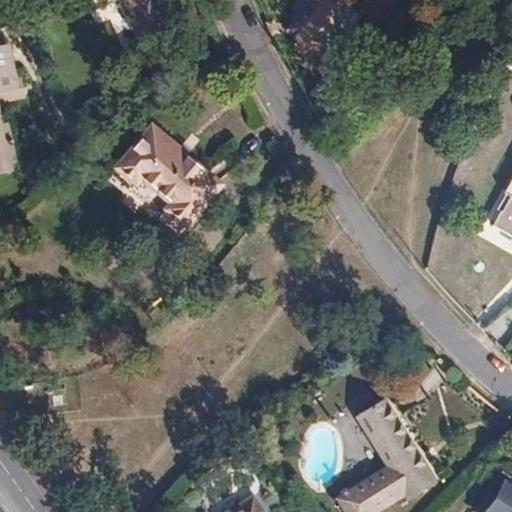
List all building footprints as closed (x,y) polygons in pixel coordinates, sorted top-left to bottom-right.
[(124,0),(138,33),(169,20),(160,0),(124,0)] [(332,30),(355,0),(310,0),(296,19),(297,20),(292,26),(293,31),(299,36),(296,39),(299,41),(299,48),(304,53),(312,48),(315,52),(318,49),(332,30)] [(327,57),(343,39),(332,30),(318,49),(327,57)] [(20,64),(15,41),(8,42),(12,66),(20,64)] [(0,166),(1,169),(11,167),(10,159),(19,157),(16,141),(19,141),(17,129),(13,130),(11,118),(4,120),(2,110),(5,110),(3,97),(1,89),(24,85),(20,64),(12,66),(8,42),(0,43),(0,166)] [(25,93),(24,85),(1,89),(3,97),(25,93)] [(220,184),(154,127),(118,166),(136,182),(141,177),(169,202),(165,207),(185,225),(220,184)] [(492,228),(511,239),(511,177),(501,196),(509,201),(492,228)] [(436,477),(381,397),(354,415),(387,464),(338,497),(348,511),(374,511),(406,490),(409,495),(436,477)] [(477,511),(511,511),(511,479),(502,472),(476,511),(477,511)] [(257,511),(250,501),(232,511),(257,511)]
